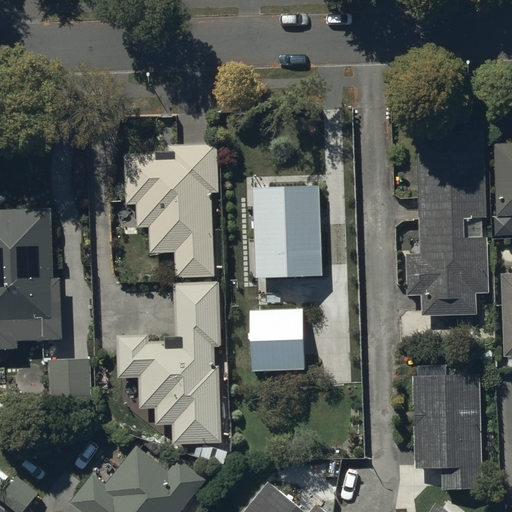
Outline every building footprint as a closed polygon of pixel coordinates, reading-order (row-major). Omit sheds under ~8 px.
[(407,256),(407,298),(422,297),(422,318),(476,317),(476,296),(488,296),(487,241),(482,241),(482,221),(485,221),(484,134),(418,135),(420,256),(407,256)] [(511,146),(495,147),(497,220),(511,219),(511,146)] [(177,280),(213,279),(211,196),(227,195),(224,147),(168,150),(168,155),(124,157),(126,206),(136,206),(137,229),(149,229),(150,256),(176,255),(177,280)] [(231,195),(234,287),(272,286),(272,297),(296,297),(296,283),(297,283),(297,266),(331,265),(330,240),(320,240),(318,193),(270,194),(270,186),(256,186),(256,194),(231,195)] [(50,212),(0,212),(0,348),(15,348),(14,328),(30,327),(30,340),(59,339),(59,317),(63,317),(62,296),(53,296),(50,212)] [(511,276),(502,277),(503,358),(511,357),(511,276)] [(173,446),(221,445),(220,285),(174,286),(175,341),(164,341),(164,344),(148,345),(148,338),(117,339),(118,382),(139,381),(140,412),(156,411),(156,428),(173,428),(173,446)] [(314,306),(314,375),(359,374),(357,306),(314,306)] [(254,308),(255,377),(299,375),(298,308),(254,308)] [(90,362),(49,363),(50,403),(91,402),(90,362)] [(482,492),(479,377),(446,378),(446,367),(419,367),(419,379),(413,380),(415,472),(441,472),(442,493),(482,492)] [(181,511),(206,483),(179,461),(169,475),(137,449),(107,487),(93,476),(70,505),(79,511),(181,511)] [(28,511),(40,494),(17,479),(0,502),(0,506),(8,511),(28,511)] [(324,511),(318,506),(312,511),(302,511),(271,485),(247,511),(324,511)]
